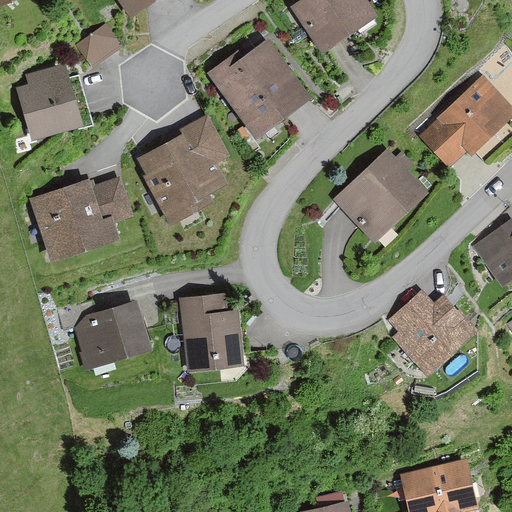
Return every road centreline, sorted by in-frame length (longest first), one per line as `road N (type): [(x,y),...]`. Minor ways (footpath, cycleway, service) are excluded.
road 1 (residential): [(263,265),(271,291),(292,313),(354,317),(511,177)]
road 2 (residential): [(424,0),(415,55),(275,205),(263,265)]
road 3 (residential): [(263,265),(100,299)]
road 4 (residential): [(153,81),(181,37),(238,0)]
